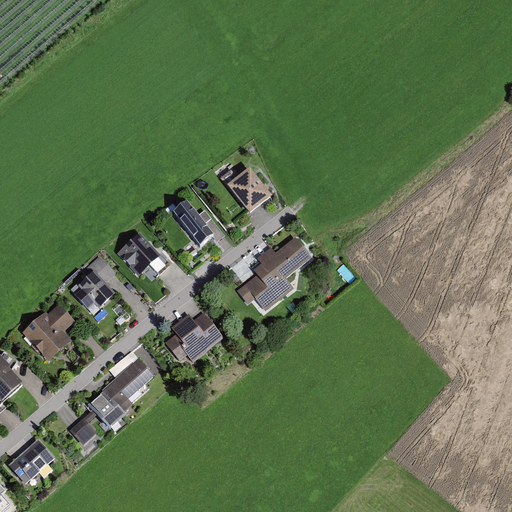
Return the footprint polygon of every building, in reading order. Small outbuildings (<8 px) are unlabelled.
[(270,200),(250,173),(238,182),(232,173),(222,180),(250,216),(270,200)] [(190,206),(175,218),(202,252),(217,240),(190,206)] [(143,236),(122,256),(143,278),(164,259),(143,236)] [(262,277),(249,287),(269,313),(298,290),(290,281),(316,261),(299,239),(278,255),(275,250),(261,261),(266,267),(258,273),(262,277)] [(93,275),(95,273),(106,285),(116,276),(100,258),(87,269),(93,275)] [(95,306),(100,311),(116,296),(106,285),(95,273),(93,275),(79,288),(82,291),(75,297),(88,312),(95,306)] [(23,335),(49,363),(72,342),(64,334),(76,323),(60,306),(48,316),(46,314),(23,335)] [(179,337),(169,345),(186,366),(193,360),(197,365),(226,341),(206,315),(196,323),(191,317),(174,331),(179,337)] [(132,353),(109,372),(116,380),(138,361),(132,353)] [(0,407),(23,386),(0,361),(0,407)] [(154,380),(155,379),(138,361),(116,380),(103,392),(104,393),(124,416),(133,408),(129,402),(154,380)] [(98,418),(111,433),(127,419),(124,416),(104,393),(88,407),(93,412),(98,418)] [(97,436),(88,426),(98,418),(93,412),(70,432),(84,448),(97,436)] [(40,442),(13,467),(30,485),(57,460),(40,442)] [(0,511),(5,511),(12,507),(3,496),(6,493),(0,485),(0,511)]
